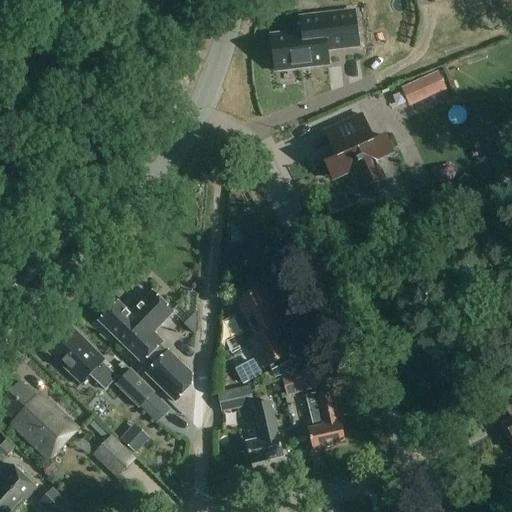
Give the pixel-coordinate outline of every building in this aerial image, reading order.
[(355,14),(302,20),(304,35),(273,39),(277,72),(330,65),(328,51),(359,46),(355,14)] [(453,31),(451,48),(465,49),(466,33),(453,31)] [(421,82),(430,100),(448,92),(440,73),(421,82)] [(374,142),(362,116),(325,132),(337,158),(326,163),(334,181),(350,173),(358,191),(385,179),(377,162),(393,154),(385,137),(374,142)] [(261,287),(235,300),(241,312),(236,315),(245,333),(250,330),(254,337),(249,340),(263,367),(268,365),(289,354),(275,327),(280,324),(261,287)] [(118,303),(100,322),(144,364),(164,343),(154,334),(174,313),(153,293),(131,316),(118,303)] [(84,343),(70,331),(49,353),(82,385),(90,376),(106,391),(119,377),(104,363),(106,361),(85,342),(84,343)] [(158,362),(145,376),(174,404),(187,390),(193,384),(194,375),(169,351),(158,362)] [(244,384),(262,375),(255,361),(236,370),(244,384)] [(140,410),(156,393),(132,369),(116,386),(140,410)] [(263,385),(274,380),(271,372),(260,377),(263,385)] [(288,398),(318,390),(313,373),(284,381),(288,398)] [(44,405),(22,383),(1,405),(16,420),(12,425),(50,460),(79,429),(49,400),(44,405)] [(255,407),(254,406),(250,388),(220,395),(224,414),(255,407)] [(321,426),(309,429),(314,450),(346,443),(340,416),(339,417),(332,389),(316,392),(317,394),(306,397),(311,421),(319,419),(321,426)] [(254,406),(255,407),(262,440),(247,443),(252,464),(284,457),(278,431),(277,432),(271,403),(254,406)] [(136,454),(150,440),(141,431),(127,446),(136,454)] [(120,479),(138,461),(111,437),(94,456),(120,479)] [(25,502),(38,489),(13,465),(0,479),(0,511),(10,511),(23,499),(25,502)] [(46,511),(73,511),(75,510),(54,490),(40,505),(46,511)]
